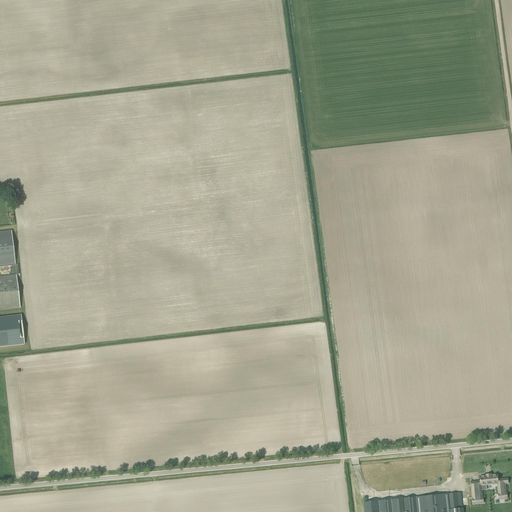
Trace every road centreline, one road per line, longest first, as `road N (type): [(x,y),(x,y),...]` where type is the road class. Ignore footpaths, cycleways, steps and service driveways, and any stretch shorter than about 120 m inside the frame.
road 1 (unclassified): [(0,489),(511,439)]
road 2 (track): [(289,67),(0,101)]
